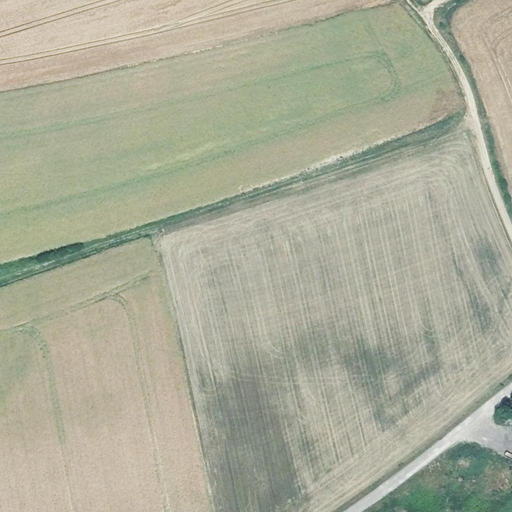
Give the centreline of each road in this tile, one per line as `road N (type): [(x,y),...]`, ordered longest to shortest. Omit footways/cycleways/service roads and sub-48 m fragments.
road 1 (track): [(479,128),(0,282)]
road 2 (track): [(511,233),(470,93),(428,21),(445,0)]
road 3 (track): [(511,388),(350,511)]
